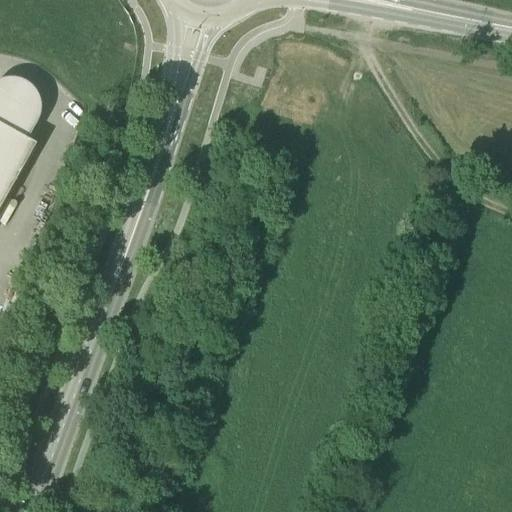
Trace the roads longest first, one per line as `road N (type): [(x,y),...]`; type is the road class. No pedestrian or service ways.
road 1 (tertiary): [(29,511),(174,104)]
road 2 (track): [(362,40),(401,120),(443,178),(511,215)]
road 3 (tertiary): [(511,31),(360,0)]
